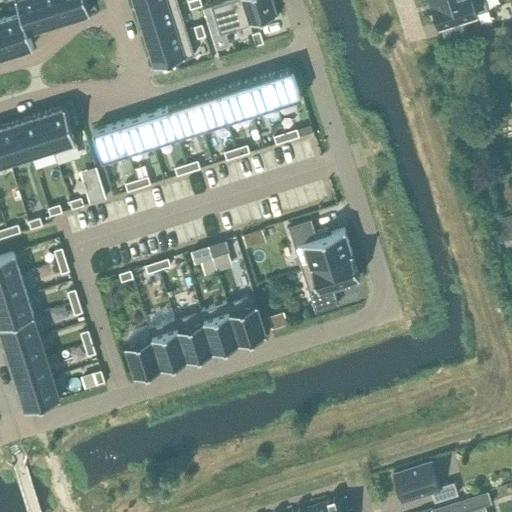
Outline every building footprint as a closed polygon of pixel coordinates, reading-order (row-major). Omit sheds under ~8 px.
[(48,24),(40,0),(16,0),(20,11),(21,11),(27,31),(28,31),(48,24)] [(40,0),(48,24),(69,18),(62,0),(40,0)] [(62,0),(69,18),(90,11),(86,0),(62,0)] [(133,0),(138,16),(179,3),(177,0),(133,0)] [(204,7),(203,8),(207,20),(208,21),(211,31),(211,33),(219,31),(220,33),(226,31),(273,16),(277,15),(272,0),(227,0),(211,5),(205,7),(204,7)] [(472,0),(435,0),(432,1),(440,23),(476,12),(472,0)] [(186,28),(179,3),(138,16),(146,41),(186,28)] [(20,11),(0,17),(12,52),(33,46),(28,31),(27,31),(21,11),(20,11)] [(0,55),(12,52),(0,17),(0,55)] [(194,25),(198,37),(206,34),(202,23),(194,25)] [(194,53),(186,28),(146,41),(154,66),(194,53)] [(252,32),(256,44),(264,41),(260,30),(252,32)] [(470,50),(454,54),(459,75),(475,71),(474,68),(470,50)] [(293,66),(268,74),(277,103),(302,95),(293,66)] [(268,74),(243,82),(252,111),(277,103),(268,74)] [(252,111),(243,82),(218,90),(227,119),(252,111)] [(218,90),(193,97),(202,127),(227,119),(218,90)] [(202,127),(193,97),(168,105),(177,135),(202,127)] [(53,147),(52,147),(54,152),(77,144),(65,105),(42,112),(53,147)] [(168,105),(143,113),(152,142),(177,135),(168,105)] [(20,119),(31,154),(52,147),(53,147),(42,112),(20,119)] [(143,113),(119,121),(128,150),(152,142),(143,113)] [(0,125),(0,130),(10,161),(31,154),(20,119),(0,125)] [(102,158),(128,150),(119,121),(93,129),(102,158)] [(297,127),(285,131),(288,139),(299,135),(297,127)] [(0,163),(10,161),(0,130),(0,163)] [(288,139),(285,131),(274,134),(276,142),(288,139)] [(247,143),(236,147),(238,154),(250,151),(247,143)] [(238,154),(236,147),(224,150),(227,158),(238,154)] [(198,159),(186,162),(189,170),(200,166),(198,159)] [(189,170),(186,162),(175,166),(177,174),(189,170)] [(139,185),(139,186),(151,182),(148,174),(137,178),(139,185)] [(128,188),(139,185),(137,178),(125,181),(128,188)] [(102,185),(88,190),(92,201),(106,197),(102,185)] [(81,196),(70,199),(72,207),(84,203),(81,196)] [(62,210),(60,203),(48,206),(51,214),(62,210)] [(511,212),(499,216),(505,237),(511,234),(511,212)] [(31,227),(42,223),(40,215),(28,219),(31,227)] [(311,217),(288,224),(302,267),(352,251),(345,228),(338,230),(327,233),(325,226),(315,229),(313,223),(311,217)] [(18,223),(7,226),(9,234),(21,230),(18,223)] [(0,236),(9,234),(7,226),(0,228),(0,236)] [(226,238),(209,243),(212,255),(229,249),(226,238)] [(212,255),(209,243),(192,249),(196,260),(212,255)] [(54,249),(58,260),(66,258),(62,246),(54,249)] [(14,251),(0,254),(0,278),(21,272),(14,251)] [(360,275),(352,251),(302,267),(316,310),(338,303),(334,289),(346,286),(344,280),(360,275)] [(168,256),(157,260),(159,268),(171,264),(168,256)] [(187,256),(176,257),(177,275),(189,274),(187,256)] [(66,258),(58,260),(62,272),(69,269),(66,258)] [(159,268),(157,260),(145,264),(148,271),(159,268)] [(131,268),(119,272),(122,280),(133,276),(131,268)] [(21,272),(0,278),(0,301),(27,292),(21,272)] [(67,290),(71,301),(79,299),(75,287),(67,290)] [(27,292),(0,301),(0,323),(34,313),(27,292)] [(254,292),(227,300),(240,341),(267,332),(254,292)] [(79,299),(71,301),(75,313),(82,310),(79,299)] [(240,341),(227,300),(201,308),(214,349),(240,341)] [(201,308),(175,317),(188,357),(214,349),(201,308)] [(34,313),(0,323),(0,328),(5,345),(40,334),(34,313)] [(188,357),(175,317),(148,325),(151,334),(152,334),(162,365),(188,357)] [(84,343),(92,340),(88,329),(80,331),(84,343)] [(40,334),(5,345),(12,366),(47,355),(40,334)] [(152,334),(151,334),(125,343),(135,374),(162,365),(152,334)] [(96,352),(92,340),(84,343),(88,354),(96,352)] [(47,355),(12,366),(19,386),(54,375),(47,355)] [(105,380),(101,369),(93,371),(97,383),(105,380)] [(54,375),(19,386),(21,393),(25,407),(25,408),(46,401),(60,396),(54,375)] [(439,484),(432,460),(394,471),(402,498),(431,490),(434,500),(457,494),(453,480),(439,484)] [(486,511),(484,504),(492,502),(488,489),(457,499),(460,511),(455,511),(486,511)] [(314,504),(316,511),(342,511),(338,496),(314,504)]
